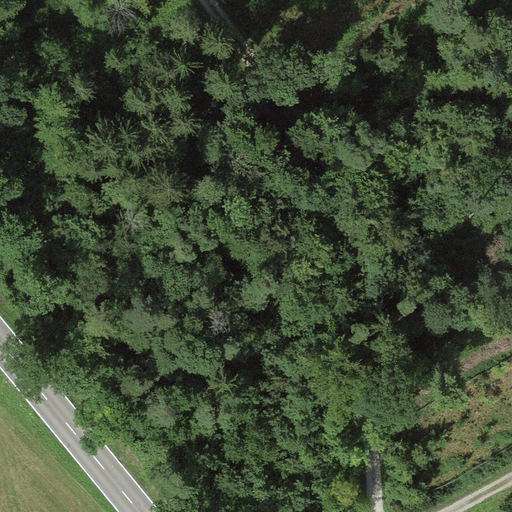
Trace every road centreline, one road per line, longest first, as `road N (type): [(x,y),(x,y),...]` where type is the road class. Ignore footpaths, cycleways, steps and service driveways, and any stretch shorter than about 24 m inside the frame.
road 1 (track): [(374,511),(349,254),(336,202),(317,157),(214,0)]
road 2 (primary): [(0,344),(135,511)]
